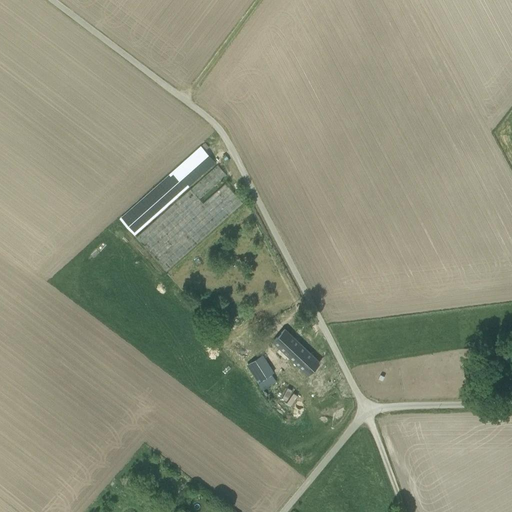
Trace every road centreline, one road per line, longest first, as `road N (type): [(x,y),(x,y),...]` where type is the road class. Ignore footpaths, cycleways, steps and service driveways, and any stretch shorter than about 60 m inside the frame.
road 1 (track): [(54,0),(219,124),(363,402),(401,511)]
road 2 (residential): [(278,511),(363,402),(511,400)]
road 3 (track): [(183,97),(256,0)]
